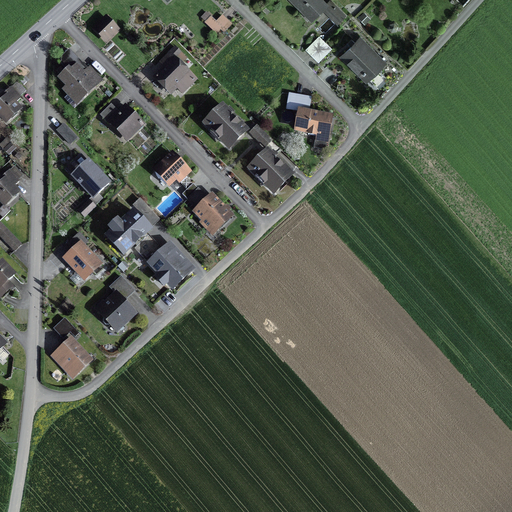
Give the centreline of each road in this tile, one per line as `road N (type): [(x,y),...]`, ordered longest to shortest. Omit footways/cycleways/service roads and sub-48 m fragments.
road 1 (residential): [(33,399),(41,78),(31,37)]
road 2 (residential): [(58,12),(264,229)]
road 3 (residential): [(33,399),(90,392),(264,229)]
road 4 (residential): [(232,0),(361,129)]
road 5 (residential): [(361,129),(479,0)]
road 6 (residential): [(264,229),(361,129)]
